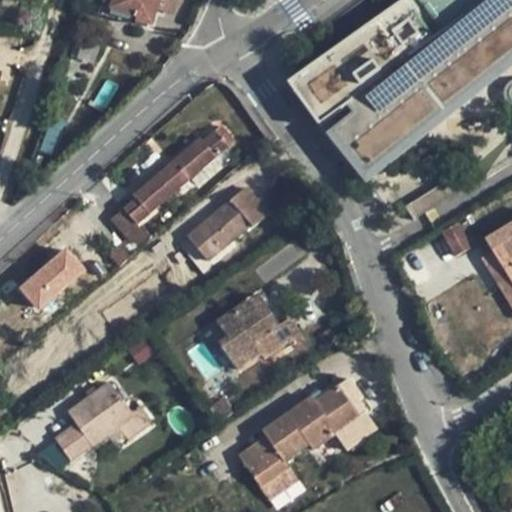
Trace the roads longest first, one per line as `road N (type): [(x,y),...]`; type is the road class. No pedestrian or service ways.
road 1 (residential): [(239,48),(259,93),(344,200),(432,445)]
road 2 (residential): [(0,249),(188,74),(239,48)]
road 3 (unknown): [(366,262),(511,172)]
